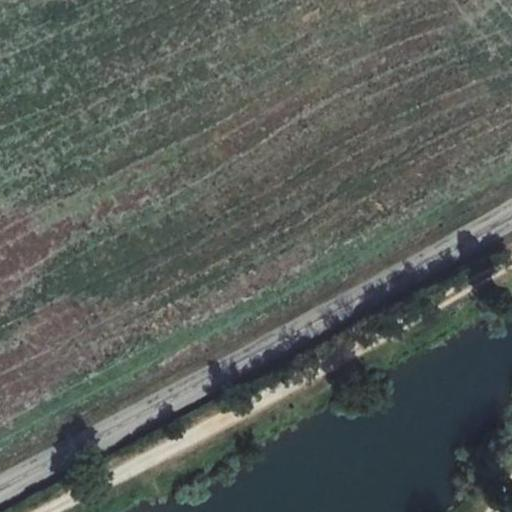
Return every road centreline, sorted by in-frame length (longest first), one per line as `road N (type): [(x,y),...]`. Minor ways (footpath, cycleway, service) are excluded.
road 1 (track): [(499,511),(511,493),(511,267),(44,511)]
road 2 (unclassified): [(0,486),(511,211)]
